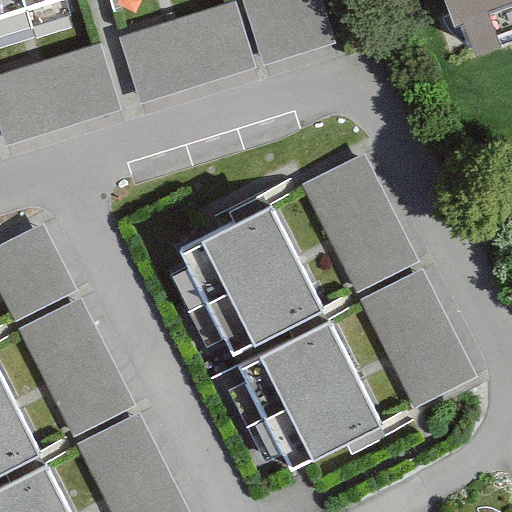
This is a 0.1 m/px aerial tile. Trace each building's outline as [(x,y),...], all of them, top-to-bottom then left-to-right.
[(86,0),(0,0),(0,32),(88,6),(86,0)] [(234,0),(120,34),(139,99),(253,65),(234,0)] [(323,0),(247,0),(266,62),(336,41),(323,0)] [(511,0),(436,0),(447,30),(458,26),(471,63),(511,47),(511,0)] [(101,44),(0,74),(0,121),(6,143),(121,109),(101,44)] [(363,150),(302,181),(360,292),(421,260),(363,150)] [(271,196),(180,242),(231,343),(322,296),(271,196)] [(47,219),(0,240),(0,275),(17,313),(78,286),(47,219)] [(423,268),(363,299),(420,410),(481,378),(423,268)] [(79,293),(19,325),(77,435),(137,404),(79,293)] [(330,315),(239,362),(291,463),(382,416),(330,315)] [(0,364),(0,459),(39,440),(0,364)] [(192,511),(140,411),(79,443),(115,511),(192,511)] [(74,511),(45,456),(0,479),(0,511),(74,511)]
